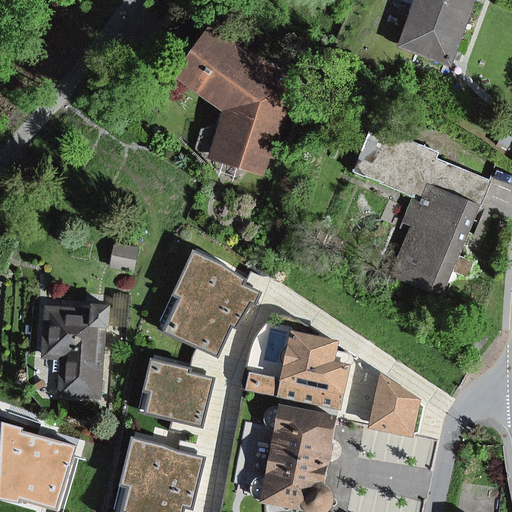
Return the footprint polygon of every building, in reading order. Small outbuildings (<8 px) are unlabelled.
[(488,0),(425,0),(408,41),(461,64),(488,0)] [(185,69),(232,107),(217,157),(277,175),(306,80),(226,17),(185,69)] [(500,178),(384,124),(366,163),(434,194),(400,269),(451,292),(492,205),(488,203),(500,178)] [(153,244),(123,238),(117,262),(148,269),(153,244)] [(267,276),(203,246),(165,326),(229,356),(267,276)] [(122,327),(123,302),(104,301),(104,306),(54,304),(51,356),(70,357),(68,393),(113,396),(116,342),(116,327),(122,327)] [(350,338),(306,328),(295,378),(261,370),(258,386),(353,407),(363,361),(345,358),(350,338)] [(162,355),(148,409),(211,425),(225,371),(162,355)] [(431,397),(390,369),(381,424),(425,434),(431,397)] [(285,429),(286,429),(285,433),(271,430),(265,467),(279,469),(279,475),(275,474),(270,474),(266,476),(262,480),(261,484),(261,489),(263,494),(267,497),(271,499),(275,499),(274,501),(321,509),(324,511),(323,511),(343,511),(346,510),(349,505),(350,499),(348,493),(344,488),(339,485),(351,410),(291,401),(290,404),(288,404),(283,404),(279,406),(276,410),(274,414),(274,419),(276,424),(280,427),(285,429)] [(0,497),(29,492),(17,422),(0,424),(0,497)] [(193,511),(213,458),(145,433),(117,509),(126,511),(193,511)]
